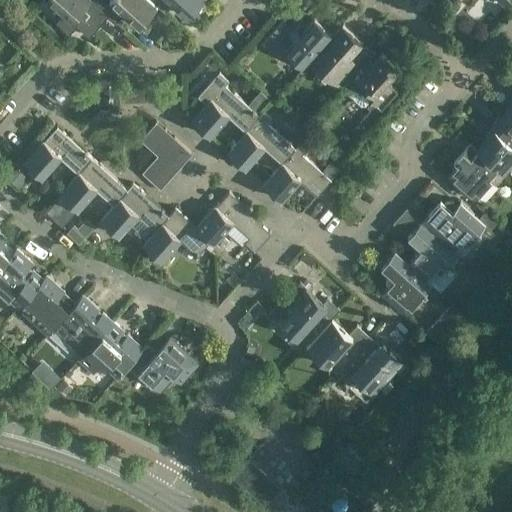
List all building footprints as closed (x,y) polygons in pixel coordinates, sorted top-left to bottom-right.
[(109,14),(92,0),(50,0),(55,4),(57,2),(66,11),(56,21),(69,33),(77,25),(90,36),(109,14)] [(92,0),(109,14),(117,5),(139,25),(158,5),(152,0),(92,0)] [(152,0),(158,5),(160,7),(166,0),(170,0),(188,16),(202,0),(152,0)] [(292,22),(284,15),(261,42),(278,58),(286,49),(304,66),(314,55),(333,33),(314,16),(307,24),(298,16),(292,22)] [(343,23),(333,33),(314,55),(322,62),(318,67),(338,85),(347,75),(369,50),(361,43),(363,41),(343,23)] [(372,48),(369,50),(347,75),(354,81),(349,87),(349,92),(362,103),(366,103),(372,97),(382,107),(398,89),(388,80),(400,66),(382,50),(379,54),(372,48)] [(210,98),(192,118),(210,134),(228,114),(246,130),(259,114),(225,84),(229,79),(219,71),(201,90),(210,98)] [(511,102),(500,116),(511,126),(511,102)] [(264,109),(259,114),(246,130),(227,150),(245,166),(264,146),(281,162),(295,146),(266,121),(271,116),(264,109)] [(511,126),(500,116),(491,126),(495,129),(477,148),(504,173),(511,164),(511,126)] [(156,120),(140,139),(149,147),(166,129),(156,120)] [(61,155),(79,171),(93,156),(88,151),(85,148),(85,149),(58,124),(45,139),(44,138),(25,159),(43,175),(61,155)] [(149,147),(157,154),(158,153),(159,154),(167,145),(174,136),(166,129),(149,147)] [(174,136),(167,145),(184,161),(192,152),(174,136)] [(299,141),(295,146),(281,162),(263,182),(281,198),(299,178),(317,194),(331,179),(302,153),(307,148),(299,141)] [(167,145),(159,154),(176,170),(184,161),(167,145)] [(504,173),(477,148),(463,165),(459,161),(447,175),(473,199),(491,180),(495,183),(504,173)] [(157,154),(150,162),(169,179),(176,170),(159,154),(158,153),(157,154)] [(93,156),(79,171),(61,191),(64,194),(58,202),(65,209),(72,201),(79,207),(97,187),(115,203),(115,204),(128,187),(124,184),(124,183),(121,180),(121,181),(93,156)] [(150,162),(142,172),(160,188),(169,179),(150,162)] [(19,188),(27,179),(24,177),(25,175),(15,166),(6,177),(19,188)] [(115,204),(115,203),(102,217),(120,233),(138,213),(156,229),(157,230),(169,213),(165,209),(164,208),(162,206),(162,207),(133,181),(128,187),(115,204)] [(216,203),(196,225),(212,238),(214,240),(233,220),(250,235),(245,240),(255,249),(272,231),(263,223),(264,221),(230,189),(217,204),(216,203)] [(431,209),(421,220),(454,249),(460,242),(465,246),(476,233),(478,235),(481,231),(479,230),(485,223),(460,200),(457,203),(449,195),(438,207),(445,213),(441,217),(431,209)] [(157,230),(156,229),(144,242),(162,258),(180,238),(198,254),(212,238),(196,225),(176,206),(169,213),(157,230)] [(71,232),(81,240),(96,222),(86,213),(71,232)] [(454,249),(421,220),(412,230),(419,236),(410,245),(417,251),(408,261),(432,282),(440,290),(455,272),(447,265),(449,263),(451,264),(454,261),(452,259),(458,253),(454,249)] [(0,232),(0,266),(10,255),(9,255),(2,248),(0,251),(0,250),(0,245),(6,238),(0,232)] [(10,255),(0,266),(0,302),(2,305),(9,297),(18,306),(43,278),(42,278),(33,269),(31,271),(27,267),(32,262),(16,247),(9,255),(10,255)] [(432,282),(408,261),(395,249),(385,260),(392,266),(383,275),(390,281),(381,291),(401,308),(407,301),(411,305),(423,293),(425,294),(428,291),(426,289),(432,282)] [(46,274),(42,278),(43,278),(18,306),(48,333),(54,326),(76,302),(75,301),(46,274)] [(302,333),(309,339),(338,306),(327,297),(324,301),(300,280),(289,294),(292,296),(287,302),(282,298),(270,312),(298,337),(302,333)] [(82,293),(75,301),(76,302),(54,326),(83,352),(84,353),(112,320),(82,293)] [(338,306),(309,339),(311,341),(307,345),(335,371),(369,334),(357,323),(348,334),(344,330),(345,329),(332,317),(340,308),(338,306)] [(84,353),(83,352),(79,357),(94,371),(102,362),(117,376),(129,362),(129,361),(142,347),(141,347),(112,320),(84,353)] [(369,334),(335,371),(337,372),(339,369),(349,378),(346,381),(366,399),(402,358),(386,344),(384,347),(369,334)] [(146,341),(141,347),(142,347),(129,361),(129,362),(160,390),(173,375),(180,381),(198,361),(170,335),(156,350),(146,341)] [(274,372),(264,368),(261,377),(270,381),(274,372)] [(278,407),(268,418),(278,427),(288,416),(278,407)] [(315,448),(311,451),(317,458),(321,454),(315,448)] [(248,458),(232,476),(264,504),(280,487),(248,458)] [(20,511),(37,511),(26,502),(19,510),(20,511)]
